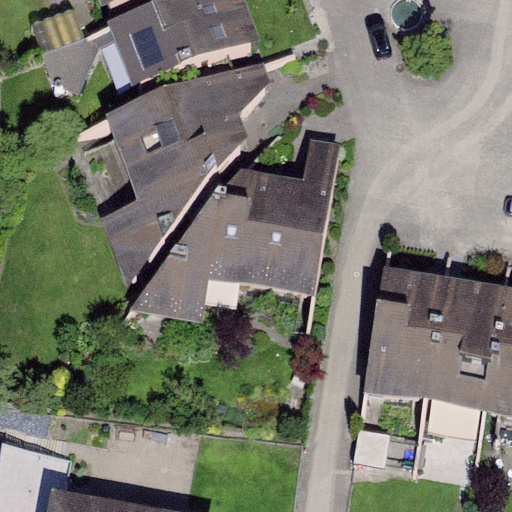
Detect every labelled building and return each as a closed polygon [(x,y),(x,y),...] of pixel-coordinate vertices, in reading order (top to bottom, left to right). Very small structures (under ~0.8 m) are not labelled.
[(106,0),(114,17),(159,0),(106,0)] [(232,0),(211,0),(119,35),(144,98),(253,56),(232,0)] [(259,74),(118,127),(146,206),(112,221),(135,288),(243,157),(234,134),(269,96),(259,74)] [(240,192),(143,312),(205,323),(210,308),(313,326),(341,159),(313,154),(305,199),(240,192)] [(511,309),(387,288),(369,397),(511,417),(511,309)] [(126,511),(49,500),(47,511),(126,511)]
